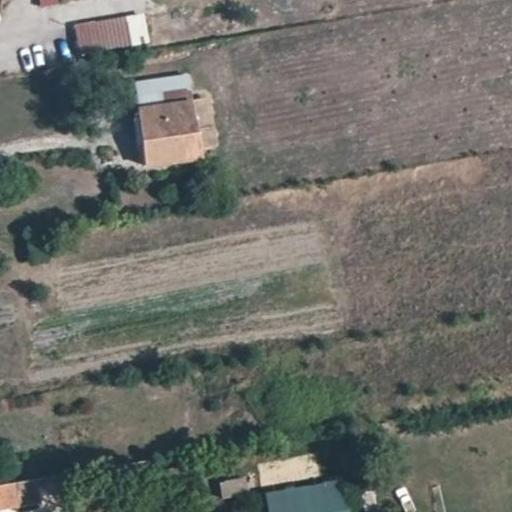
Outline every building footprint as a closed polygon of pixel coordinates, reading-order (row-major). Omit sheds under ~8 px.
[(125,17),(76,26),(80,51),(130,43),(125,17)] [(189,87),(135,94),(144,163),(200,154),(199,147),(216,143),(213,125),(196,128),(189,87)] [(54,224),(24,230),(26,242),(29,242),(31,261),(47,258),(44,239),(56,237),(54,224)] [(101,421),(53,424),(54,448),(102,446),(101,421)] [(40,432),(22,436),(26,451),(44,446),(40,432)] [(240,476),(220,486),(226,497),(246,487),(240,476)] [(12,481),(0,483),(0,508),(16,506),(12,481)] [(268,511),(351,511),(347,481),(266,492),(268,511)]
